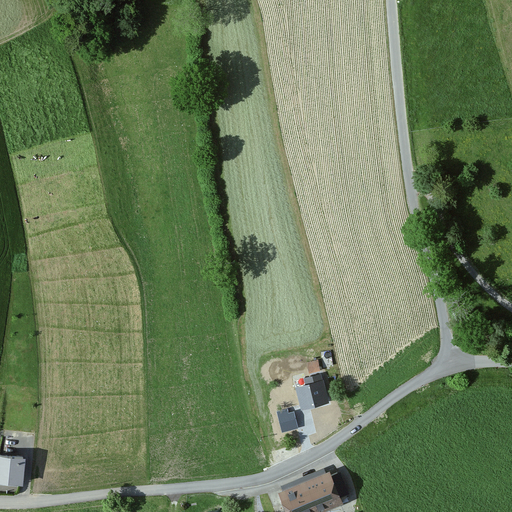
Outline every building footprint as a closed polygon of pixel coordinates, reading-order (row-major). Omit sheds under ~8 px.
[(317,361),(308,363),(310,373),(319,371),(317,361)] [(323,381),(296,388),(302,410),(328,403),(323,381)] [(287,410),(278,413),(283,431),(297,428),(293,413),(288,415),(287,410)] [(0,482),(27,484),(28,458),(0,457),(0,482)] [(329,471),(276,490),(284,511),(322,511),(342,505),(329,471)]
